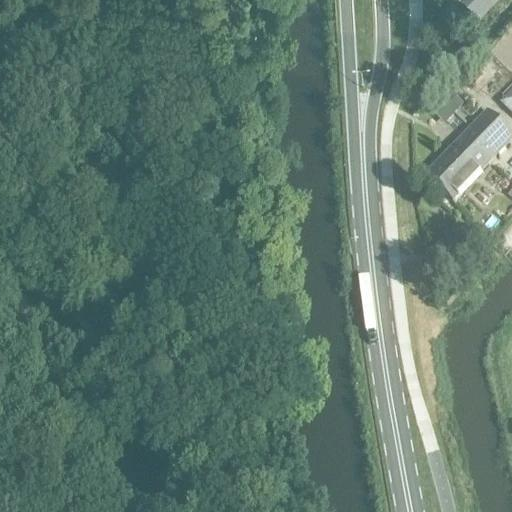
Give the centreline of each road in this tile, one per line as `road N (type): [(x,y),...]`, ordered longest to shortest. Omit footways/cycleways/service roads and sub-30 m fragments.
road 1 (secondary): [(405,511),(381,379),(360,174)]
road 2 (secondary): [(360,174),(380,44),(378,0)]
road 3 (secondary): [(341,0),(360,174)]
